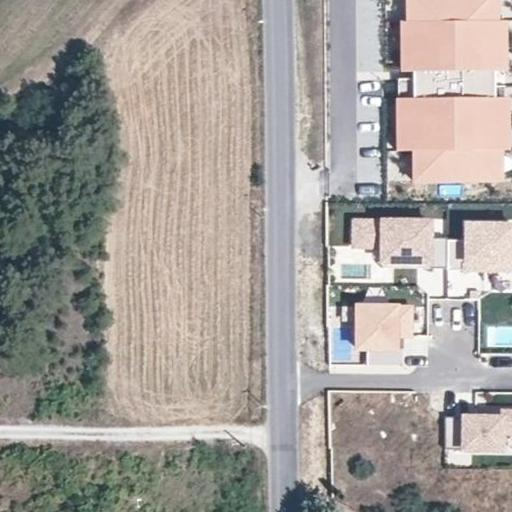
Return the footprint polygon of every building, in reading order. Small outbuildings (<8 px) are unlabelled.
[(327,0),(327,13),(352,13),(352,0),(327,0)] [(414,151),(413,181),(491,182),(491,178),(491,150),(496,150),(497,100),(497,70),(498,22),(490,22),(490,0),(410,0),(411,21),(416,22),(415,70),(416,70),(416,79),(411,79),(411,100),(410,150),(414,151)] [(500,0),(490,0),(490,22),(498,22),(500,22),(500,0)] [(404,70),(415,70),(416,22),(411,21),(405,21),(404,70)] [(498,22),(497,70),(508,71),(509,22),(500,22),(498,22)] [(343,25),(328,25),(329,56),(344,55),(343,25)] [(411,100),(411,79),(400,79),(400,100),(411,100)] [(410,150),(411,100),(400,100),(399,150),(410,150)] [(497,100),(496,150),(502,151),(509,151),(509,100),(497,100)] [(496,150),(491,150),(491,178),(502,178),(502,151),(496,150)] [(433,218),(351,218),(351,249),(380,249),(380,268),(448,268),(448,240),(433,240),(433,218)] [(448,240),(448,268),(448,270),(466,270),(466,272),(511,272),(511,220),(464,221),(464,240),(448,240)] [(367,365),(404,366),(404,347),(396,347),(396,336),(404,336),(411,336),(412,306),(357,305),(357,347),(367,348),(367,365)] [(396,347),(404,347),(404,336),(396,336),(396,347)] [(501,416),(447,416),(447,454),(505,454),(505,437),(511,437),(511,409),(501,409),(501,416)]
